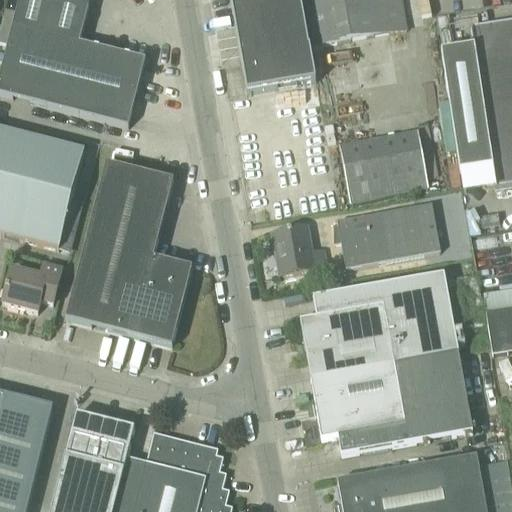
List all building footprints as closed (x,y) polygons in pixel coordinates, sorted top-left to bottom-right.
[(19,0),(11,34),(62,48),(45,112),(128,133),(145,69),(78,52),(91,0),(19,0)] [(228,0),(228,1),(229,1),(236,40),(240,64),(242,75),(246,100),(314,89),(315,88),(309,54),(308,55),(308,52),(306,41),(298,0),(228,0)] [(298,0),(306,41),(308,52),(317,51),(406,35),(400,0),(298,0)] [(511,28),(470,34),(473,56),(439,61),(460,177),(491,172),(495,194),(511,191),(511,28)] [(11,34),(0,77),(0,100),(45,112),(62,48),(11,34)] [(0,212),(18,142),(0,137),(0,212)] [(348,210),(427,195),(416,140),(337,155),(348,210)] [(0,242),(59,258),(84,159),(18,142),(0,212),(0,242)] [(173,189),(162,186),(106,171),(65,328),(171,356),(192,276),(153,266),(173,189)] [(337,231),(333,232),(333,250),(340,249),(345,275),(440,258),(431,210),(336,228),(337,231)] [(480,235),(498,232),(497,220),(478,223),(480,235)] [(322,258),(310,261),(305,235),(271,242),(279,283),(313,277),(314,283),(326,281),(322,258)] [(52,312),(61,277),(43,272),(40,284),(11,276),(2,311),(37,320),(40,309),(52,312)] [(440,363),(457,361),(443,282),(313,306),(316,325),(299,328),(310,388),(394,372),(440,363)] [(511,317),(484,322),(491,364),(506,361),(504,348),(511,346),(511,317)] [(341,463),(471,439),(457,361),(440,363),(394,372),(404,431),(338,444),(341,463)] [(320,447),(338,444),(404,431),(394,372),(310,388),(320,447)] [(0,511),(26,511),(52,415),(0,401),(0,511)] [(65,463),(51,511),(114,511),(123,477),(124,477),(127,465),(134,435),(129,433),(118,431),(75,420),(64,462),(65,463)] [(123,477),(114,511),(225,511),(229,497),(222,495),(226,480),(219,479),(221,470),(222,465),(223,464),(216,462),(217,456),(153,440),(146,470),(127,465),(124,477),(123,477)] [(340,511),(484,511),(475,464),(337,489),(340,511)]
